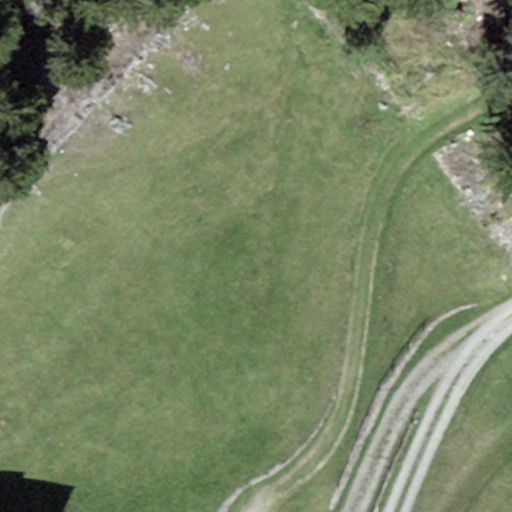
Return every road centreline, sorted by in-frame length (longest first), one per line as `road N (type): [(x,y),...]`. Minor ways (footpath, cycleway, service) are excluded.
road 1 (track): [(511,88),(463,110),(396,168),(366,260),(350,394),(314,462),(261,511)]
road 2 (track): [(511,318),(467,366),(437,417),(398,511)]
road 3 (track): [(354,511),(421,378),(446,359),(478,353)]
